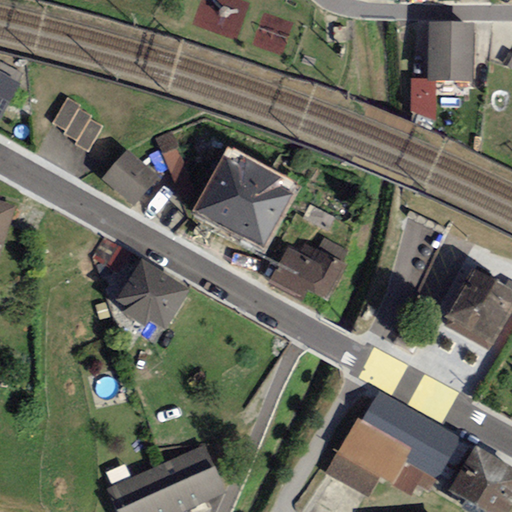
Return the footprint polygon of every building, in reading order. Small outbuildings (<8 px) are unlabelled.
[(435,81),(471,82),(474,23),(429,22),(427,78),(427,81),(435,81)] [(0,74),(0,122),(20,85),(0,74)] [(435,121),(435,81),(427,81),(427,78),(410,79),(410,111),(435,121)] [(79,107),(67,101),(54,126),(65,132),(62,136),(75,143),(73,147),(88,155),(102,128),(89,121),(91,117),(77,110),(79,107)] [(171,132),(155,139),(180,200),(196,194),(171,132)] [(134,208),(157,181),(125,156),(103,183),(134,208)] [(199,219),(262,254),(292,200),(280,194),(283,187),(232,159),(199,219)] [(0,258),(17,211),(0,205),(0,258)] [(326,305),(345,269),(340,266),(347,252),(324,240),(317,253),(314,251),(309,262),(288,251),(268,288),(301,305),(306,295),(326,305)] [(187,294),(141,267),(117,308),(127,314),(122,319),(144,333),(147,325),(163,335),(187,294)] [(495,346),(511,313),(511,299),(473,278),(450,322),(495,346)] [(417,346),(399,336),(393,347),(411,356),(417,346)] [(468,445),(379,392),(361,421),(412,449),(404,462),(436,481),(446,487),(468,445)] [(412,449),(361,421),(357,418),(325,473),(369,497),(381,479),(392,486),(404,462),(412,449)] [(511,511),(511,475),(475,455),(453,495),(483,511),(511,511)] [(101,511),(169,511),(220,492),(207,459),(98,503),(101,511)] [(429,492),(436,481),(404,462),(392,486),(411,497),(417,485),(429,492)]
